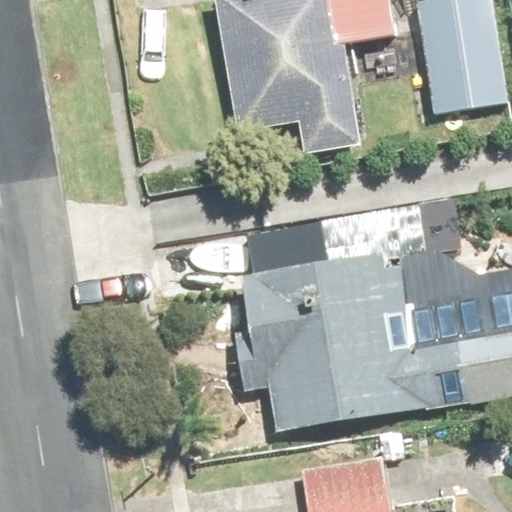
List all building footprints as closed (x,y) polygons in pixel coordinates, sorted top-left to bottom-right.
[(400,41),(393,0),(241,0),(224,3),(244,131),(302,122),(307,156),(369,146),(353,48),(400,41)] [(495,0),(487,0),(423,8),(436,118),(508,110),(495,0)] [(407,277),(393,279),(391,265),(249,282),(258,358),(244,360),(248,394),(276,391),(281,430),(511,402),(511,333),(428,344),(424,303),(410,305),(407,277)] [(511,438),(480,443),(485,486),(511,483),(511,438)] [(397,511),(392,469),(304,482),(307,511),(397,511)]
